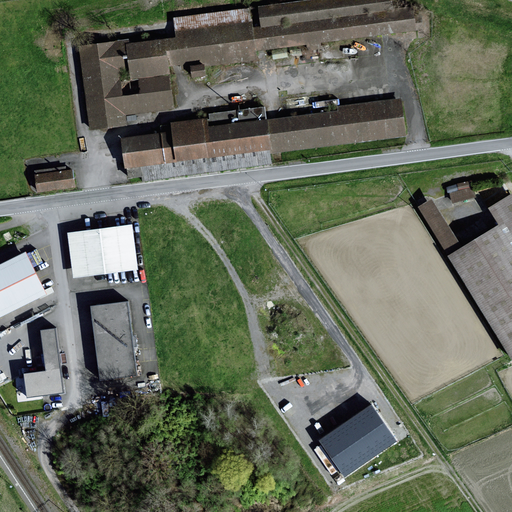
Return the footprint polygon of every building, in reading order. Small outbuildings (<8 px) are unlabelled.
[(318,0),(260,7),(262,27),(391,11),(390,3),(386,4),(385,0),(318,0)] [(80,47),(90,130),(125,125),(124,116),(172,110),(167,76),(166,67),(182,65),(183,69),(190,68),(191,76),(203,75),(202,66),(253,59),(252,51),(422,30),(420,16),(412,17),(411,9),(391,11),(262,27),(249,29),(247,10),(173,19),(176,40),(126,46),(126,42),(114,43),(80,47)] [(208,117),(209,121),(167,126),(168,135),(123,141),(126,169),(273,149),(274,154),(404,137),(399,99),(338,108),(339,112),(264,122),(262,109),(208,117)] [(75,169),(39,174),(41,190),(60,187),(77,185),(75,169)] [(453,201),(476,194),(472,178),(449,184),(453,201)] [(511,359),(511,199),(510,197),(488,210),(499,227),(449,258),(511,360),(511,359)] [(418,208),(445,252),(456,245),(430,201),(418,208)] [(139,266),(134,224),(73,232),(79,274),(139,266)] [(0,314),(47,291),(28,253),(0,266),(0,314)] [(132,299),(95,304),(105,378),(142,374),(132,299)] [(60,326),(45,328),(51,368),(28,371),(31,395),(68,391),(60,326)] [(392,442),(370,409),(319,443),(342,476),(392,442)]
